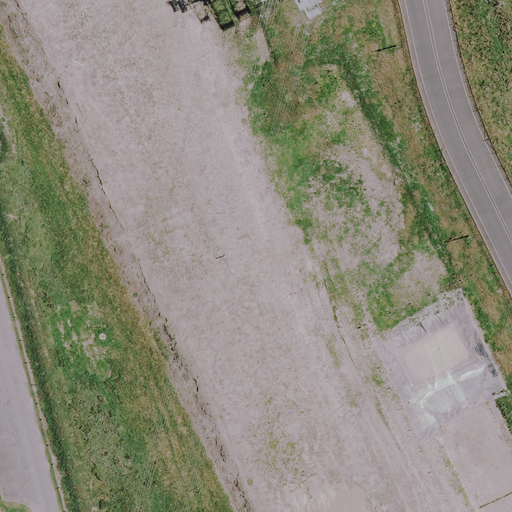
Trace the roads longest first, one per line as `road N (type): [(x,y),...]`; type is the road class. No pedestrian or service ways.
road 1 (secondary): [(298,511),(221,366),(84,0)]
road 2 (secondary): [(190,0),(396,511)]
road 3 (unclassified): [(421,0),(438,94),(511,251)]
